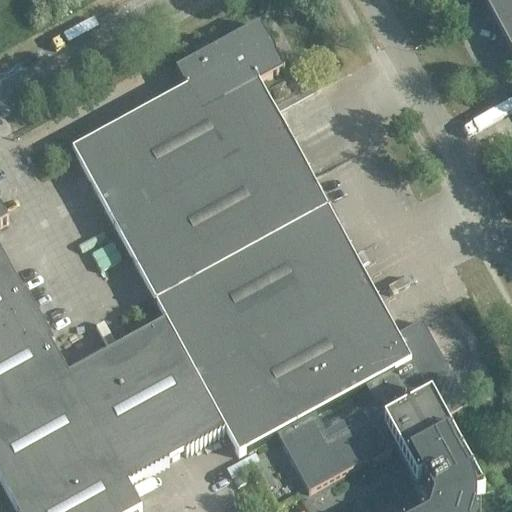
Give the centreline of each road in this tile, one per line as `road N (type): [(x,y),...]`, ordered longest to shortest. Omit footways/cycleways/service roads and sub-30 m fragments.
road 1 (unclassified): [(511,261),(368,0)]
road 2 (tertiary): [(164,0),(0,92)]
road 3 (unknown): [(511,115),(447,0)]
